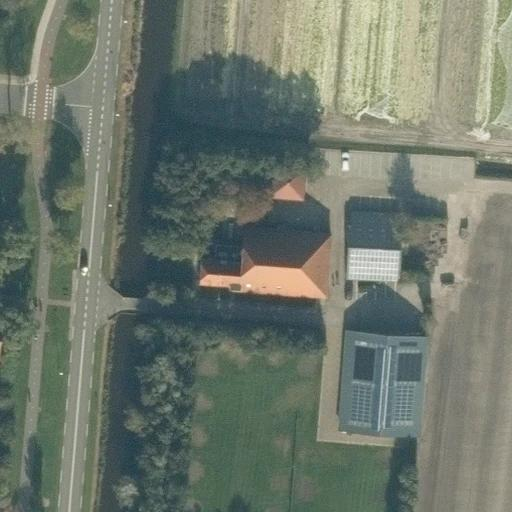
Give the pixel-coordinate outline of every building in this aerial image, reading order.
[(300,196),(303,163),(251,159),(248,191),(300,196)] [(219,179),(220,167),(210,167),(209,178),(219,179)] [(398,281),(400,214),(350,213),(350,227),(346,227),(345,279),(398,281)] [(325,296),(330,233),(242,227),(240,261),(199,258),(198,282),(238,285),(237,290),(325,296)] [(418,436),(425,337),(346,331),(339,430),(418,436)]
